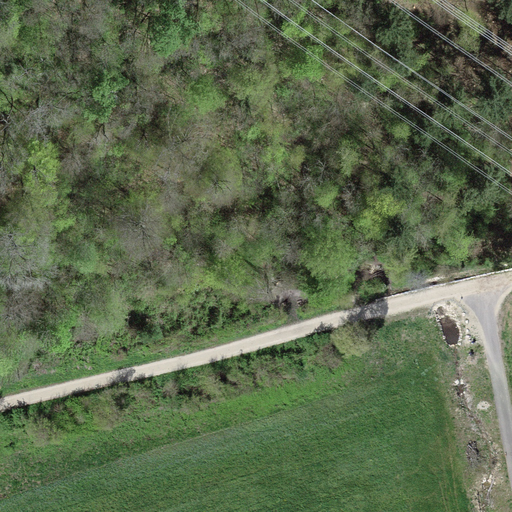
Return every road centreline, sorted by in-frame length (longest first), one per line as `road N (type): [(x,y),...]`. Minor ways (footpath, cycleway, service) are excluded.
road 1 (track): [(0,414),(511,280)]
road 2 (track): [(489,287),(511,428)]
